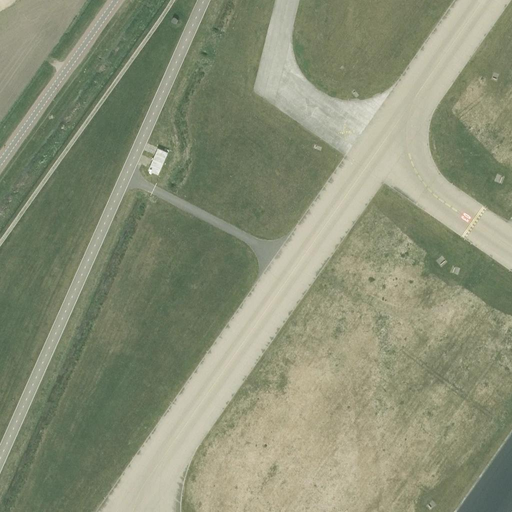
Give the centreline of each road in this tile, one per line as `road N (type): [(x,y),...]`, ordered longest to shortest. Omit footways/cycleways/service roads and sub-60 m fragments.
road 1 (track): [(0,245),(171,0)]
road 2 (unclassified): [(0,162),(116,0)]
